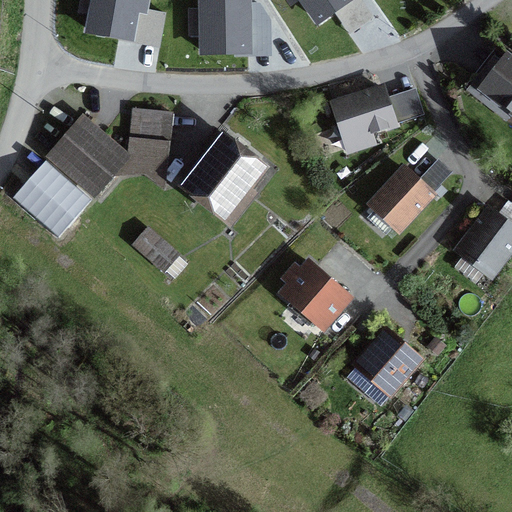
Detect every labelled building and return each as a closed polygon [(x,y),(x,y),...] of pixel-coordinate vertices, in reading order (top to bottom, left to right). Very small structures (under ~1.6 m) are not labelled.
[(144,0),(96,0),(91,32),(137,41),(144,0)] [(305,0),(320,20),(348,0),(305,0)] [(249,6),(206,6),(205,53),(249,54),(249,6)] [(511,62),(507,59),(484,90),(511,111),(511,62)] [(334,104),(346,140),(394,125),(382,89),(334,104)] [(131,161),(131,178),(146,178),(164,194),(171,122),(134,119),(131,161)] [(131,178),(131,161),(88,125),(56,164),(93,199),(111,180),(131,178)] [(190,194),(229,222),(266,172),(228,143),(190,194)] [(405,174),(374,209),(401,233),(451,177),(437,165),(418,186),(405,174)] [(492,216),(461,255),(493,280),(511,256),(511,208),(500,223),(492,216)] [(175,257),(149,237),(136,253),(162,274),(175,257)] [(308,261),(281,290),(318,323),(344,291),(308,261)] [(419,365),(389,338),(360,369),(391,397),(419,365)]
